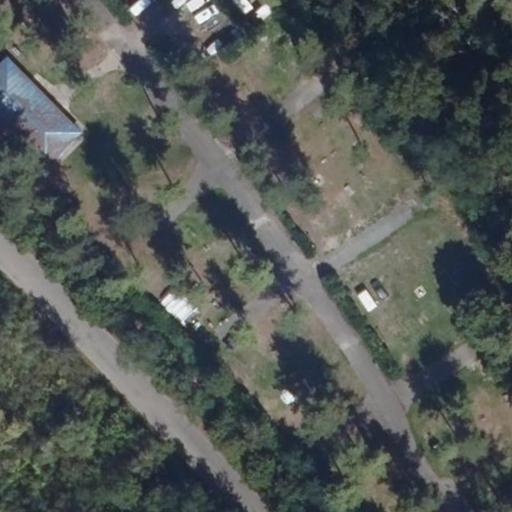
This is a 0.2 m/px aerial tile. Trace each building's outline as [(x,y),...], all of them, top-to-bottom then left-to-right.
[(246,0),(230,0),(241,15),(252,7),(246,0)] [(246,84),(260,74),(247,57),(233,67),(246,84)] [(0,68),(0,133),(46,177),(87,135),(9,60),(0,68)] [(385,345),(402,368),(414,361),(397,337),(385,345)] [(250,358),(232,372),(246,390),(265,376),(250,358)] [(261,408),(287,378),(279,372),(254,401),(261,408)]
